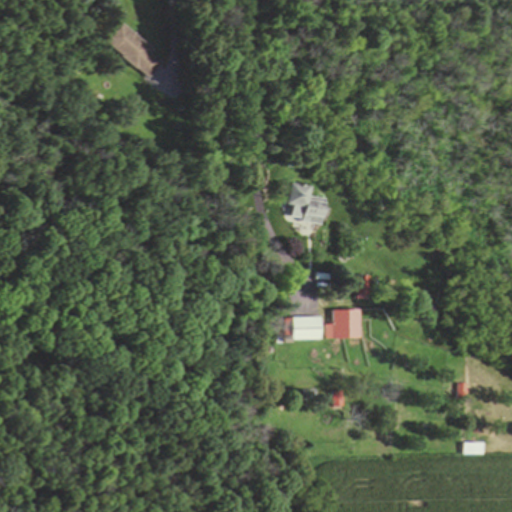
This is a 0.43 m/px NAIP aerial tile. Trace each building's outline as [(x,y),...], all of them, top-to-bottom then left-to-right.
[(145,51),(148,47),(112,20),(97,40),(146,77),(158,61),(145,51)] [(319,224),(322,198),(304,196),(305,185),(283,183),(281,204),(289,205),(288,213),(305,215),(305,222),(319,224)] [(330,310),(330,339),(356,339),(356,310),(330,310)] [(319,317),(287,317),(287,340),(319,340),(319,317)] [(460,454),(479,454),(479,443),(460,443),(460,454)]
